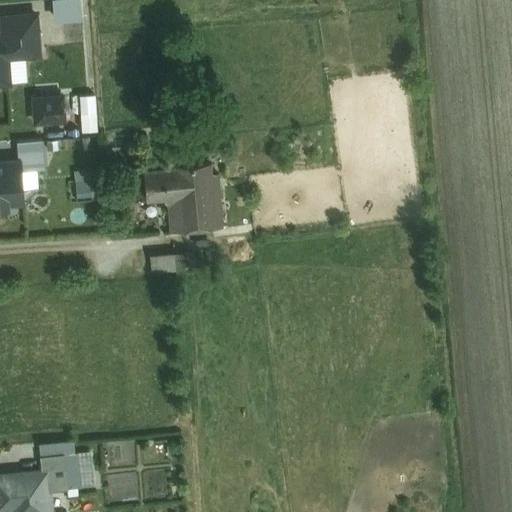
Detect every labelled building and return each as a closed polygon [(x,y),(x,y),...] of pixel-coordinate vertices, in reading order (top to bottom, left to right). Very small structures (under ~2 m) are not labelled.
[(50,50),(46,10),(11,13),(13,33),(15,54),(50,50)] [(13,33),(0,34),(0,82),(17,81),(15,54),(13,33)] [(74,92),(38,95),(40,119),(76,116),(74,92)] [(311,154),(314,136),(297,133),(294,151),(311,154)] [(48,163),(46,137),(15,140),(16,159),(29,158),(30,165),(48,163)] [(16,159),(0,160),(0,202),(33,200),(30,165),(29,158),(16,159)] [(219,160),(151,166),(154,196),(171,194),(174,229),(225,224),(219,160)] [(188,267),(188,250),(157,250),(157,267),(188,267)] [(96,483),(93,448),(55,452),(56,464),(58,486),(96,483)] [(56,464),(0,469),(0,506),(19,505),(19,511),(60,511),(58,486),(56,464)]
